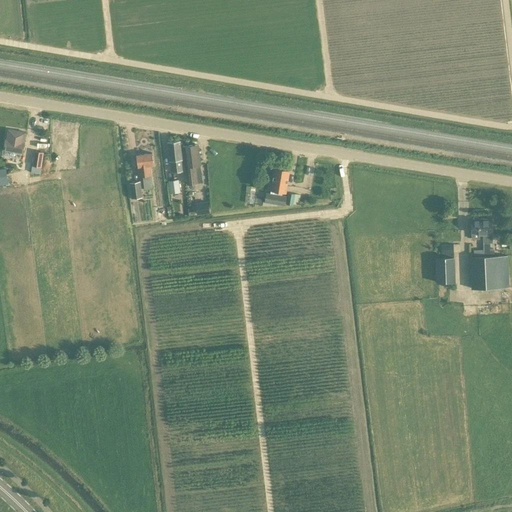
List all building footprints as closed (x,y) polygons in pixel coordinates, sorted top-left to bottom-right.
[(23,153),(25,142),(24,142),(26,132),(8,129),(6,139),(5,139),(3,150),(23,153)] [(167,142),(169,161),(170,161),(171,172),(183,171),(180,141),(167,142)] [(200,167),(200,165),(198,144),(182,146),(187,184),(197,183),(195,167),(200,167)] [(31,166),(32,166),(30,173),(40,174),(41,167),(44,152),(34,150),(31,166)] [(139,177),(143,177),(144,189),(153,188),(151,175),(151,176),(149,165),(154,164),(152,153),(136,155),(139,177)] [(282,195),(282,193),(285,193),(289,170),(274,167),(270,191),(271,191),(270,193),(266,192),(264,202),(285,206),(286,196),(282,195)] [(178,180),(168,181),(169,193),(180,192),(178,180)] [(142,197),(140,181),(129,182),(131,198),(142,197)] [(156,186),(157,205),(165,205),(164,186),(156,186)] [(298,205),(299,202),(300,195),(300,194),(288,192),(286,204),(293,206),(293,204),(298,205)] [(209,212),(208,202),(196,204),(197,214),(209,212)] [(483,235),(484,256),(469,257),(471,289),(509,287),(507,255),(490,256),(489,234),(492,234),(491,219),(471,219),(471,233),(471,239),(479,239),(479,235),(483,235)] [(453,256),(453,253),(454,253),(453,244),(440,244),(441,254),(441,257),(435,257),(435,283),(455,282),(454,256),(453,256)]
